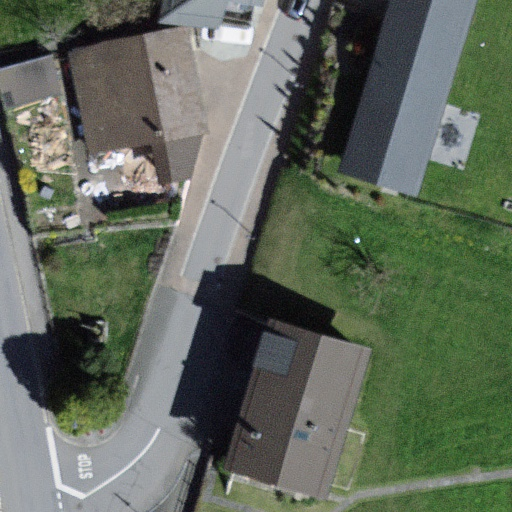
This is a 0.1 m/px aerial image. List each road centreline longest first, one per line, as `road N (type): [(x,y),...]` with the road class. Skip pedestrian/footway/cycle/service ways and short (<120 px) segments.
road 1 (tertiary): [(301,0),(133,457),(93,488),(35,505)]
road 2 (tertiary): [(0,337),(35,505)]
